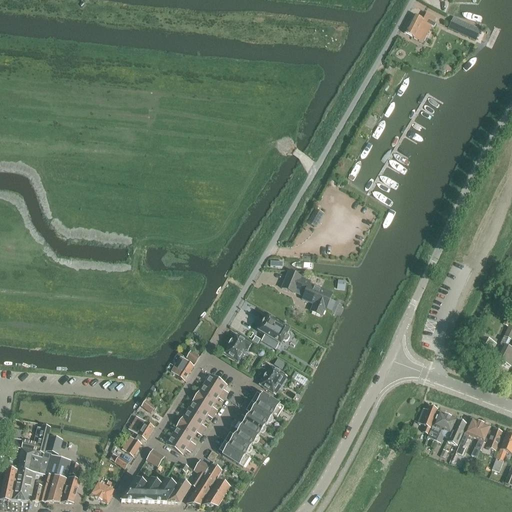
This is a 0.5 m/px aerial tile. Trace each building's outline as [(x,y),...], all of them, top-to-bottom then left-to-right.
[(423,43),(431,27),(434,28),(436,24),(433,23),(435,19),(426,14),(423,21),(414,16),(404,34),(423,43)] [(449,28),(467,36),(476,41),(480,32),(453,18),(449,28)] [(372,110),(368,121),(378,125),(382,113),(372,110)] [(342,199),(347,189),(342,186),(337,197),(342,199)] [(322,214),(315,210),(307,224),(314,228),(322,214)] [(325,310),(326,310),(332,294),(309,285),(310,282),(300,278),(301,278),(289,273),(282,289),(294,294),(295,290),(305,294),(302,300),(314,305),(311,312),(322,317),(325,310)] [(335,289),(345,290),(346,281),(336,280),(335,289)] [(503,325),(508,328),(511,319),(511,311),(507,309),(505,314),(508,315),(503,325)] [(285,342),(287,342),(289,338),(289,336),(287,335),(290,330),(267,317),(258,332),(280,346),(283,341),(285,342)] [(503,346),(495,360),(511,368),(511,366),(511,347),(511,349),(507,347),(511,336),(511,327),(510,326),(500,345),(503,346)] [(489,357),(495,345),(497,341),(483,333),(481,338),(480,338),(474,349),(489,357)] [(232,341),(229,346),(225,354),(224,354),(224,355),(225,355),(238,363),(246,350),(248,352),(252,346),(236,336),(236,335),(235,336),(232,342),(232,341)] [(171,373),(185,381),(194,367),(185,362),(185,363),(181,360),(183,357),(178,353),(174,359),(178,362),(171,373)] [(200,358),(191,353),(187,359),(195,365),(200,358)] [(278,360),(274,366),(282,370),(285,365),(278,360)] [(260,386),(275,396),(279,390),(277,388),(285,376),(272,368),(271,367),(271,368),(266,376),(266,375),(263,380),(260,385),(259,386),(260,387),(260,386)] [(227,387),(210,376),(204,385),(225,398),(228,394),(224,391),(227,387)] [(204,385),(199,393),(216,404),(219,399),(223,402),(225,398),(204,385)] [(198,393),(193,402),(215,415),(217,411),(213,409),(216,404),(199,393),(198,393)] [(255,396),(251,403),(273,416),(277,419),(284,408),(262,395),(260,399),(255,396)] [(141,408),(151,415),(155,409),(146,402),(141,408)] [(208,417),(212,419),(215,415),(193,402),(188,411),(205,421),(208,417)] [(266,427),(273,416),(251,403),(247,409),(252,411),(250,415),(249,415),(266,426),(265,426),(266,427)] [(427,411),(423,410),(417,424),(425,427),(422,433),(427,435),(436,410),(428,407),(427,411)] [(204,433),(206,429),(202,426),(205,421),(188,411),(182,419),(204,433)] [(428,439),(436,442),(447,417),(438,413),(432,428),(428,439)] [(242,416),(238,422),(259,436),(265,426),(266,426),(249,415),(246,419),(242,416)] [(447,417),(436,442),(440,444),(443,437),(448,440),(456,421),(447,417)] [(130,439),(122,451),(133,458),(141,446),(139,444),(142,439),(146,442),(154,429),(146,424),(136,418),(128,431),(138,437),(135,442),(130,439)] [(201,437),(204,433),(182,419),(176,428),(177,428),(194,439),(197,434),(201,437)] [(480,424),(471,420),(456,453),(463,456),(467,447),(465,446),(469,437),(474,439),(480,424)] [(448,440),(447,443),(456,447),(466,425),(456,421),(448,440)] [(253,446),(259,436),(238,422),(234,429),(239,431),(236,435),(252,446),(253,446)] [(480,424),(474,439),(479,441),(475,449),(474,449),(471,456),(476,459),(490,428),(480,424)] [(193,450),(195,446),(191,443),(194,439),(177,428),(171,436),(193,450)] [(13,446),(13,449),(22,451),(22,450),(34,453),(34,454),(34,457),(42,459),(42,460),(47,461),(48,458),(49,458),(50,455),(45,454),(50,432),(38,429),(36,441),(35,444),(23,442),(23,445),(14,443),(13,446)] [(489,431),(484,442),(488,444),(486,449),(496,452),(503,433),(502,433),(494,430),(492,432),(489,431)] [(228,436),(224,442),(246,456),(252,446),(236,435),(233,439),(228,436)] [(511,452),(511,436),(506,435),(492,471),(499,474),(504,462),(502,462),(506,453),(511,455),(511,452)] [(166,445),(183,456),(186,451),(190,454),(193,450),(171,436),(166,445)] [(408,437),(404,448),(410,450),(414,440),(408,437)] [(58,456),(62,441),(50,438),(46,452),(58,456)] [(77,438),(74,448),(79,449),(82,439),(77,438)] [(250,458),(246,456),(224,442),(221,448),(225,451),(222,456),(243,469),(250,458)] [(22,451),(11,502),(27,503),(29,496),(31,497),(34,479),(33,479),(34,474),(45,476),(49,458),(48,458),(47,461),(42,460),(42,459),(34,457),(34,454),(34,453),(22,450),(22,451)] [(164,458),(153,451),(150,456),(161,463),(164,458)] [(161,463),(150,456),(147,461),(158,468),(161,463)] [(481,456),(474,463),(484,473),(491,466),(481,456)] [(72,465),(69,475),(66,475),(70,462),(51,457),(42,488),(40,503),(43,503),(43,504),(72,505),(77,488),(73,487),(79,467),(72,465)] [(118,458),(115,464),(125,470),(128,465),(118,458)] [(210,468),(200,462),(194,472),(198,475),(191,487),(196,490),(210,468)] [(188,469),(183,465),(180,470),(185,474),(188,469)] [(11,501),(17,472),(12,471),(12,467),(8,466),(7,470),(6,470),(0,500),(11,501)] [(212,466),(201,484),(210,490),(221,472),(212,466)] [(121,503),(136,504),(147,487),(136,480),(121,503)] [(136,504),(151,504),(162,487),(161,487),(151,480),(147,487),(136,504)] [(151,504),(165,505),(176,488),(165,481),(161,487),(162,487),(151,504)] [(165,505),(166,505),(180,505),(191,488),(180,481),(176,488),(165,505)] [(115,487),(109,484),(106,482),(104,486),(98,483),(90,497),(107,505),(116,492),(113,490),(115,487)] [(230,488),(219,482),(202,507),(218,508),(230,488)] [(36,486),(33,502),(39,503),(42,487),(43,483),(41,483),(40,487),(36,486)] [(201,484),(187,506),(200,507),(210,490),(201,484)]
